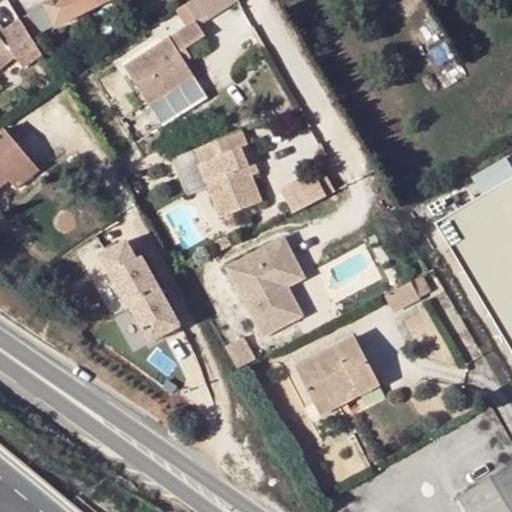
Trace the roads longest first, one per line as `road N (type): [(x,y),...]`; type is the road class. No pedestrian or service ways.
road 1 (tertiary): [(254,511),(75,402)]
road 2 (tertiary): [(75,402),(212,511)]
